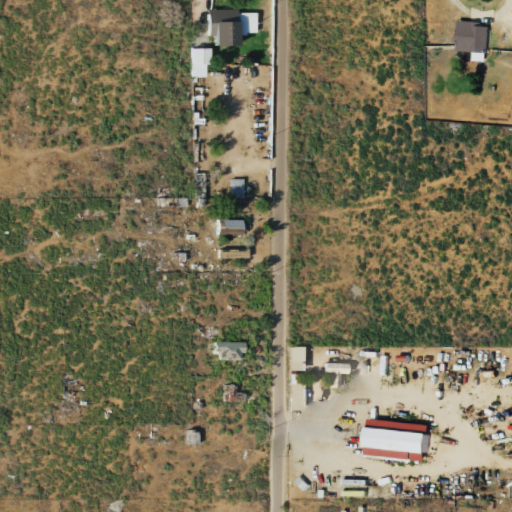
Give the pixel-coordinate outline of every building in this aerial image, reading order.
[(253,33),(253,12),(234,12),(234,20),(211,20),(211,44),(234,44),(234,34),(253,33)] [(472,60),(487,61),(489,22),(458,21),(457,50),(473,51),(472,60)] [(207,48),(188,48),(189,77),(203,76),(203,65),(207,65),(207,48)] [(240,197),(240,178),(227,178),(227,198),(240,197)] [(239,235),(240,220),(215,219),(214,234),(239,235)] [(216,359),(240,360),(241,342),(212,341),(211,350),(217,350),(216,359)] [(300,371),(300,347),(286,347),(287,371),(300,371)] [(344,373),(345,363),(322,362),(322,373),(327,373),(327,387),(337,388),(337,373),(344,373)] [(287,410),(300,410),(300,384),(287,384),(287,410)] [(368,423),(365,455),(426,461),(429,429),(368,423)]
